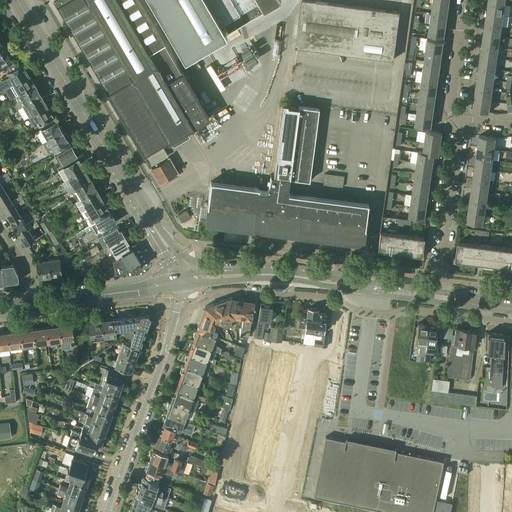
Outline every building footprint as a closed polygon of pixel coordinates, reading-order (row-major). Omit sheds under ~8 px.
[(189,133),(186,128),(208,115),(140,0),(55,0),(54,1),(143,153),(171,137),(174,142),(189,133)] [(151,0),(162,18),(184,56),(221,33),(201,0),(207,0),(226,31),(279,0),(151,0)] [(315,0),(303,0),(297,47),(394,61),(401,12),(315,0)] [(448,15),(450,5),(433,2),(431,13),(448,15)] [(488,2),(487,13),(502,15),(504,5),(488,2)] [(430,23),(446,26),(448,15),(431,13),(430,23)] [(485,24),(501,26),(502,15),(487,13),(485,24)] [(445,37),(446,26),(430,23),(428,35),(445,37)] [(485,24),(484,34),(500,37),(501,26),(485,24)] [(482,45),(498,47),(500,37),(484,34),(482,45)] [(426,50),(443,52),(444,42),(428,39),(426,50)] [(482,45),(481,56),(497,58),(498,47),(482,45)] [(0,64),(11,58),(6,48),(0,51),(0,64)] [(443,52),(426,50),(424,61),(441,63),(443,52)] [(479,66),(495,69),(497,58),(481,56),(479,66)] [(7,72),(9,76),(0,81),(0,90),(4,89),(9,86),(28,74),(22,63),(18,66),(16,61),(7,66),(10,71),(7,72)] [(441,63),(424,61),(423,71),(440,74),(441,63)] [(479,66),(478,77),(494,79),(495,69),(479,66)] [(417,71),(415,81),(421,82),(438,84),(440,74),(423,71),(417,71)] [(15,96),(35,84),(28,74),(9,86),(4,89),(10,99),(15,96)] [(476,88),(492,90),(494,79),(478,77),(476,88)] [(438,84),(421,82),(420,93),(436,95),(438,84)] [(21,106),(41,95),(35,84),(15,96),(17,99),(11,103),(11,102),(5,106),(9,113),(15,110),(18,108),(21,106)] [(476,88),(474,98),(491,101),(492,90),(476,88)] [(436,95),(420,93),(418,103),(435,106),(436,95)] [(24,119),(27,117),(47,105),(41,95),(21,106),(18,108),(24,119)] [(489,112),(491,101),(474,98),(473,110),(489,112)] [(287,192),(289,176),(309,179),(319,107),(299,104),(298,106),(289,105),(290,102),(285,102),(275,174),(271,173),(270,183),(267,182),(266,189),(212,181),(206,223),(261,230),(362,243),(363,236),(368,203),(308,194),(287,192)] [(435,106),(418,103),(417,114),(433,116),(435,106)] [(53,116),(47,105),(27,117),(33,127),(53,116)] [(415,125),(432,128),(433,116),(417,114),(415,125)] [(43,142),(62,130),(61,129),(61,127),(60,125),(59,124),(55,119),(36,131),(43,142)] [(64,132),(63,132),(62,130),(43,142),(49,153),(69,141),(66,136),(66,134),(64,132)] [(443,133),(433,132),(426,131),(424,142),(441,144),(443,133)] [(479,135),(478,147),(494,149),(496,138),(479,135)] [(423,153),(435,155),(439,156),(441,144),(424,142),(423,152),(423,153)] [(71,145),(57,153),(54,154),(60,165),(77,155),(71,145)] [(478,147),(476,157),(493,160),(499,161),(501,150),(494,149),(478,147)] [(419,151),(417,163),(433,165),(435,155),(423,153),(423,152),(419,151)] [(44,157),(41,152),(34,157),(37,162),(44,157)] [(167,156),(150,166),(159,181),(176,171),(167,156)] [(64,180),(84,168),(78,157),(59,169),(58,170),(64,180)] [(476,157),(475,168),(491,170),(493,160),(476,157)] [(431,176),(433,165),(417,163),(416,173),(431,176)] [(67,192),(71,190),(90,178),(84,168),(64,180),(61,182),(67,192)] [(491,170),(475,168),(473,179),(490,181),(491,170)] [(0,177),(0,181),(9,176),(8,173),(0,177)] [(323,184),(343,187),(344,176),(325,173),(323,184)] [(431,176),(416,173),(414,184),(430,186),(431,176)] [(2,185),(6,182),(11,179),(9,176),(0,181),(0,197),(7,193),(2,185)] [(71,190),(77,200),(97,188),(91,178),(90,178),(71,190)] [(473,179),(472,189),(488,192),(490,181),(473,179)] [(412,195),(428,197),(430,186),(414,184),(412,195)] [(81,212),(103,199),(97,188),(77,200),(74,202),(81,212)] [(488,192),(472,189),(470,200),(487,202),(488,192)] [(12,202),(7,193),(0,197),(0,202),(5,211),(23,199),(21,196),(12,202)] [(427,208),(428,197),(412,195),(411,205),(427,208)] [(16,208),(20,206),(25,203),(23,199),(5,211),(11,221),(10,221),(11,223),(21,217),(16,208)] [(36,205),(33,199),(28,202),(31,208),(36,205)] [(94,220),(93,219),(109,209),(103,199),(81,212),(88,224),(94,220)] [(470,200),(469,211),(485,213),(487,202),(470,200)] [(427,208),(411,205),(409,217),(425,219),(427,208)] [(84,241),(116,222),(110,211),(94,220),(88,224),(83,227),(87,232),(81,236),(84,241)] [(186,211),(179,215),(181,220),(189,215),(186,211)] [(485,213),(469,211),(467,222),(484,224),(485,213)] [(21,217),(11,223),(18,234),(32,226),(37,222),(35,220),(26,225),(21,217)] [(46,219),(41,222),(46,231),(52,228),(46,219)] [(30,231),(33,229),(39,225),(37,222),(32,226),(18,234),(25,245),(34,239),(30,231)] [(109,245),(125,236),(118,226),(103,235),(109,245)] [(378,249),(377,251),(383,252),(384,250),(392,251),(395,233),(397,234),(398,227),(386,226),(385,232),(380,231),(378,249)] [(48,232),(55,243),(62,239),(56,227),(48,232)] [(395,233),(392,251),(394,251),(394,254),(405,255),(405,253),(407,253),(409,235),(397,234),(395,233)] [(409,235),(407,253),(416,254),(416,257),(424,258),(424,253),(422,253),(424,237),(409,235)] [(109,245),(104,249),(108,256),(113,252),(115,256),(131,247),(128,242),(129,240),(127,237),(125,237),(125,236),(109,245)] [(66,251),(60,242),(54,245),(60,254),(66,251)] [(454,257),(454,261),(463,263),(463,260),(477,262),(480,244),(459,242),(457,257),(454,257)] [(480,244),(477,262),(485,263),(484,265),(492,266),(492,264),(494,246),(480,244)] [(100,251),(97,246),(78,257),(81,262),(100,251)] [(492,264),(492,266),(499,267),(499,265),(506,266),(509,248),(494,246),(492,264)] [(119,256),(102,266),(104,270),(109,269),(110,272),(134,269),(137,270),(141,268),(141,266),(142,264),(132,248),(119,256)] [(59,258),(47,260),(50,277),(61,275),(59,258)] [(38,278),(50,277),(47,260),(36,262),(38,278)] [(14,265),(1,267),(3,283),(19,280),(18,273),(14,265)] [(234,316),(236,316),(232,298),(231,297),(218,301),(227,328),(233,326),(230,318),(234,316)] [(239,332),(248,334),(253,301),(232,298),(236,316),(234,316),(237,327),(240,327),(239,332)] [(218,301),(205,306),(205,308),(215,323),(219,321),(222,330),(227,328),(218,301)] [(262,338),(265,324),(266,320),(270,320),(273,303),(261,302),(259,318),(255,337),(262,338)] [(317,312),(318,309),(317,308),(314,307),(312,308),(308,308),(304,329),(314,331),(316,333),(320,334),(322,332),(325,313),(317,312)] [(197,330),(215,337),(218,329),(215,324),(215,323),(205,308),(201,321),(198,330),(197,330)] [(127,316),(114,318),(115,329),(124,328),(125,334),(139,323),(147,326),(147,325),(150,322),(149,318),(150,317),(147,314),(146,314),(142,313),(139,315),(133,316),(131,314),(128,315),(127,316)] [(107,319),(101,320),(103,338),(116,336),(115,329),(114,318),(113,318),(111,317),(108,317),(107,319)] [(90,339),(103,338),(101,320),(100,320),(98,319),(95,319),(94,321),(88,322),(90,339)] [(418,322),(415,342),(419,342),(417,361),(422,362),(423,360),(423,359),(423,356),(428,324),(418,322)] [(59,325),(61,341),(74,339),(72,323),(59,325)] [(146,334),(145,332),(147,326),(139,323),(125,334),(132,337),(130,343),(140,346),(140,345),(143,337),(145,336),(146,334)] [(423,359),(423,360),(429,361),(430,353),(436,353),(438,340),(435,340),(437,325),(428,324),(423,356),(423,359)] [(48,342),(61,341),(59,325),(46,327),(48,342)] [(440,332),(439,337),(451,338),(451,333),(452,327),(440,326),(440,332)] [(46,327),(33,329),(35,344),(48,342),(46,327)] [(270,339),(281,341),(283,329),(272,327),(270,339)] [(464,345),(474,346),(476,330),(455,328),(451,359),(460,360),(461,353),(463,353),(463,349),(464,345)] [(22,346),(35,344),(33,329),(20,330),(22,346)] [(9,347),(22,346),(20,330),(7,332),(9,347)] [(215,337),(197,330),(195,331),(193,335),(195,337),(193,341),(212,348),(217,350),(219,344),(213,342),(215,337)] [(487,351),(487,353),(490,354),(490,359),(490,372),(489,379),(492,379),(491,387),(502,387),(502,372),(503,354),(503,346),(509,347),(509,336),(509,335),(504,335),(504,334),(503,334),(503,333),(488,331),(487,351)] [(7,332),(0,332),(0,355),(10,354),(9,347),(7,332)] [(321,339),(315,338),(313,345),(327,347),(329,336),(322,334),(321,339)] [(139,348),(140,346),(130,343),(123,341),(119,354),(135,360),(137,354),(139,353),(140,351),(139,348)] [(209,355),(212,348),(193,341),(193,342),(190,343),(189,346),(190,349),(189,353),(207,360),(215,363),(216,358),(209,355)] [(472,361),(474,346),(464,345),(463,349),(463,353),(461,353),(460,360),(462,360),(472,361)] [(276,350),(274,358),(294,363),(296,355),(276,350)] [(186,361),(184,365),(203,372),(212,375),(213,370),(210,369),(209,371),(204,369),(207,360),(189,353),(188,354),(187,354),(186,355),(185,356),(185,357),(185,358),(185,359),(185,360),(186,361)] [(136,363),(135,361),(135,360),(119,354),(116,360),(110,358),(108,364),(131,372),(133,367),(135,366),(136,363)] [(274,358),(272,365),(292,370),(294,363),(274,358)] [(462,360),(460,360),(451,359),(449,358),(447,376),(460,378),(462,360)] [(233,369),(239,371),(241,362),(235,360),(233,369)] [(472,361),(462,360),(460,378),(470,379),(472,361)] [(122,385),(123,386),(125,379),(124,379),(124,378),(121,376),(122,374),(100,366),(101,365),(97,364),(94,370),(106,374),(105,379),(122,385)] [(184,365),(184,366),(182,367),(180,370),(182,372),(180,377),(199,383),(204,385),(207,386),(208,383),(200,380),(203,372),(184,365)] [(272,365),(271,372),(291,377),(292,370),(272,365)] [(271,372),(269,379),(289,384),(291,377),(271,372)] [(22,375),(24,385),(32,384),(30,374),(22,375)] [(180,377),(180,378),(177,379),(176,382),(177,384),(176,389),(200,397),(208,400),(209,396),(201,393),(201,394),(195,392),(199,383),(180,377)] [(94,387),(101,390),(118,396),(120,392),(121,392),(123,386),(122,385),(105,379),(104,380),(105,380),(103,385),(90,380),(88,385),(94,387)] [(269,379),(268,386),(287,391),(289,384),(269,379)] [(71,390),(73,384),(66,382),(64,388),(71,390)] [(23,393),(31,396),(33,389),(25,386),(23,393)] [(268,386),(266,393),(286,398),(287,391),(268,386)] [(16,402),(14,389),(9,390),(10,395),(4,396),(5,403),(16,402)] [(173,396),(171,401),(190,407),(196,409),(200,397),(176,389),(175,390),(173,391),(172,394),(173,396)] [(225,394),(232,397),(234,391),(228,389),(225,394)] [(119,396),(118,396),(101,390),(99,395),(92,392),(90,397),(115,405),(116,402),(117,403),(119,396)] [(266,393),(264,400),(284,405),(286,398),(266,393)] [(229,410),(232,398),(223,394),(220,406),(229,410)] [(115,410),(114,409),(115,405),(90,397),(86,408),(94,410),(111,416),(112,417),(115,410)] [(264,400),(263,407),(282,412),(284,405),(264,400)] [(185,419),(190,407),(171,401),(170,402),(169,402),(168,403),(168,404),(167,405),(168,406),(168,407),(169,408),(167,412),(184,419),(185,419)] [(263,407),(261,414),(281,419),(282,412),(263,407)] [(28,421),(34,423),(37,413),(27,410),(28,421)] [(73,414),(81,417),(108,426),(109,424),(110,425),(112,417),(111,416),(94,410),(92,416),(75,410),(73,414)] [(495,419),(496,411),(486,410),(485,418),(495,419)] [(167,412),(163,423),(178,429),(192,433),(195,425),(185,421),(185,419),(184,419),(167,412)] [(261,414),(259,421),(279,426),(281,419),(261,414)] [(107,430),(108,426),(81,417),(79,421),(84,423),(83,428),(106,436),(108,430),(107,430)] [(259,421),(258,428),(278,433),(279,426),(259,421)] [(9,423),(0,423),(0,437),(11,436),(9,423)] [(43,426),(33,423),(30,431),(40,435),(43,426)] [(163,423),(161,429),(159,429),(158,431),(159,433),(159,434),(187,445),(196,448),(199,442),(177,434),(178,429),(163,423)] [(225,435),(227,429),(213,424),(211,430),(225,435)] [(103,443),(106,436),(83,428),(81,434),(72,431),(70,435),(97,444),(97,443),(102,444),(102,443),(103,443)] [(258,428),(256,435),(276,440),(278,433),(258,428)] [(159,434),(159,435),(158,435),(157,435),(156,436),(156,437),(156,438),(157,439),(155,445),(170,451),(172,446),(185,451),(187,445),(159,434)] [(95,449),(97,444),(70,435),(66,446),(91,454),(93,449),(95,449)] [(216,443),(222,445),(225,437),(219,435),(216,443)] [(256,435),(254,442),(274,447),(276,440),(256,435)] [(326,436),(313,496),(382,511),(389,511),(432,511),(433,508),(435,500),(439,481),(443,461),(395,451),(396,448),(394,448),(393,450),(374,446),(370,446),(347,441),(348,439),(345,438),(345,440),(326,436)] [(254,442),(253,449),(273,454),(274,447),(254,442)] [(253,449),(251,456),(271,461),(273,454),(253,449)] [(168,456),(153,450),(150,460),(178,470),(182,472),(183,472),(187,462),(174,458),(172,463),(167,461),(168,456)] [(191,457),(190,460),(215,469),(217,464),(192,455),(191,457)] [(251,456),(250,463),(269,468),(271,461),(251,456)] [(86,475),(90,477),(92,471),(86,469),(88,464),(72,458),(70,464),(61,461),(59,466),(86,475)] [(182,472),(178,470),(150,460),(146,471),(147,472),(146,476),(159,481),(162,472),(180,478),(182,472)] [(250,463),(248,470),(268,475),(269,468),(250,463)] [(90,480),(89,479),(90,477),(86,475),(59,466),(58,470),(67,473),(65,479),(70,481),(88,487),(90,480)] [(207,481),(215,483),(218,471),(210,469),(207,481)] [(248,470),(246,478),(266,482),(268,475),(248,470)] [(139,482),(138,485),(140,487),(139,487),(167,497),(171,487),(164,485),(162,490),(157,488),(158,483),(143,477),(142,481),(139,482)] [(86,493),(88,487),(70,481),(68,486),(52,480),(50,485),(55,486),(83,496),(85,492),(86,493)] [(30,488),(37,491),(39,485),(32,482),(30,488)] [(83,500),(82,500),(83,496),(55,486),(53,491),(58,492),(65,495),(63,500),(81,506),(83,500)] [(137,493),(136,498),(151,503),(164,508),(166,503),(168,498),(167,497),(139,487),(139,488),(137,489),(136,491),(137,493)] [(151,503),(136,498),(132,508),(143,511),(159,511),(149,508),(151,503)] [(52,508),(63,511),(79,511),(81,506),(63,500),(61,506),(53,503),(52,508)]
